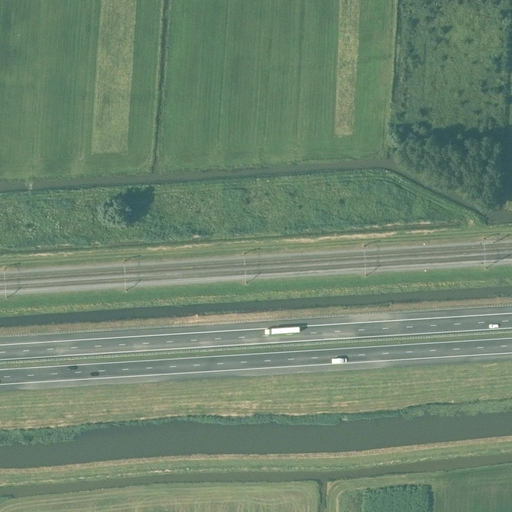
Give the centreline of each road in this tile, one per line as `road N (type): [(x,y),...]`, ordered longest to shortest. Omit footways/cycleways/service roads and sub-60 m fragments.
road 1 (motorway): [(0,378),(511,345)]
road 2 (motorway): [(511,321),(0,353)]
